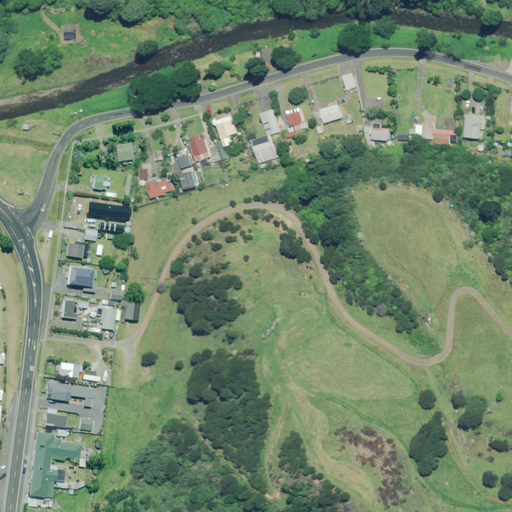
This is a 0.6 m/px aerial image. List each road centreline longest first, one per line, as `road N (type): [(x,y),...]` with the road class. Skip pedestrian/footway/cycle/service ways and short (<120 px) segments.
road 1 (residential): [(34,333),(119,337),(139,318),(165,247),(212,208),(242,196),(268,200),(286,217),(341,306),(405,350),(440,351),(451,339),(452,294),(462,284),(511,331)]
road 2 (tertiary): [(19,234),(40,207),(64,140),(97,118),(367,53),(428,55),(511,79)]
road 3 (primary): [(7,511),(34,333)]
